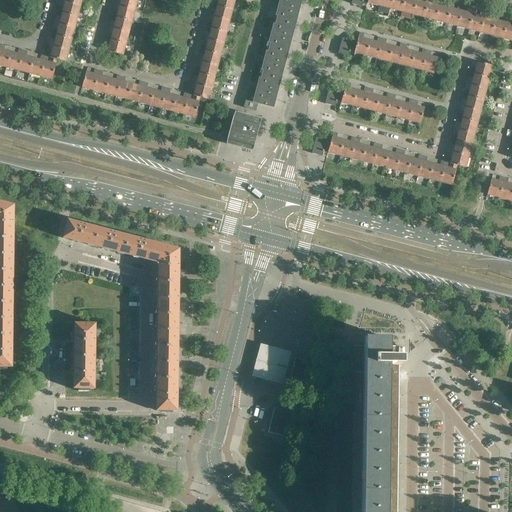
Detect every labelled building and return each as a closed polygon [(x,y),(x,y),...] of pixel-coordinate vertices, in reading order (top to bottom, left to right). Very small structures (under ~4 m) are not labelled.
[(78,17),(80,6),(60,0),(58,9),(62,11),(62,13),(78,17)] [(135,10),(137,0),(115,0),(114,5),(135,10)] [(232,10),(235,0),(213,0),(213,3),(217,4),(217,6),(232,10)] [(298,12),(300,0),(280,0),(279,6),(298,12)] [(390,9),(392,0),(380,0),(379,6),(390,9)] [(401,12),(404,0),(392,0),(390,9),(401,12)] [(412,15),(416,0),(404,0),(401,12),(412,15)] [(424,18),(428,0),(416,0),(412,15),(424,18)] [(435,21),(439,5),(437,5),(438,0),(428,0),(424,18),(435,21)] [(446,24),(451,3),(442,1),(441,6),(439,5),(435,21),(446,24)] [(457,27),(461,11),(459,11),(461,6),(451,3),(446,24),(457,27)] [(132,22),(135,10),(114,5),(112,14),(117,15),(116,17),(132,22)] [(229,21),(232,10),(217,6),(216,8),(212,7),(209,16),(229,21)] [(294,25),(298,12),(279,6),(276,15),(278,15),(277,20),(294,25)] [(468,30),(474,9),(465,7),(463,12),(461,11),(457,27),(468,30)] [(480,33),(484,17),(482,17),(483,12),(474,9),(468,30),(480,33)] [(75,28),(78,17),(62,13),(61,15),(57,13),(54,23),(75,28)] [(491,36),(496,15),(487,13),(486,18),(484,17),(480,33),(491,36)] [(502,39),(506,23),(504,22),(505,18),(496,15),(491,36),(502,39)] [(226,32),(229,21),(209,16),(207,25),(211,26),(211,28),(226,32)] [(129,33),(132,22),(116,17),(115,19),(111,18),(108,27),(129,33)] [(511,41),(511,19),(509,19),(508,24),(506,23),(502,39),(511,41)] [(291,39),(294,25),(277,20),(275,26),(274,25),(271,34),(291,39)] [(72,39),(75,28),(54,23),(52,32),(56,33),(56,35),(72,39)] [(126,44),(129,33),(108,27),(106,37),(111,38),(110,40),(126,44)] [(223,44),(226,32),(211,28),(210,30),(206,29),(203,38),(223,44)] [(365,56),(371,36),(362,33),(360,38),(358,37),(357,42),(354,53),(365,56)] [(287,52),(291,39),(271,34),(269,42),(271,42),(270,48),(287,52)] [(69,50),(72,39),(56,35),(55,37),(51,36),(48,45),(69,50)] [(377,59),(381,43),(379,43),(380,38),(371,36),(365,56),(377,59)] [(221,55),(223,44),(203,38),(201,47),(205,49),(205,51),(221,55)] [(354,53),(357,42),(342,38),(338,54),(348,56),(350,52),(354,53)] [(388,62),(393,42),(384,39),(383,44),(381,43),(377,59),(388,62)] [(123,56),(126,44),(110,40),(110,42),(105,41),(102,50),(107,51),(123,56)] [(399,65),(403,49),(401,49),(402,44),(393,42),(388,62),(399,65)] [(0,66),(7,68),(12,48),(3,45),(2,50),(0,49),(0,66)] [(66,62),(69,50),(48,45),(46,54),(51,56),(50,58),(57,60),(66,62)] [(410,68),(416,48),(406,45),(405,50),(403,49),(399,65),(410,68)] [(18,71),(22,55),(20,55),(21,50),(12,48),(7,68),(18,71)] [(283,66),(287,52),(270,48),(268,53),(267,52),(264,61),(283,66)] [(421,71),(426,55),(424,55),(425,50),(416,48),(410,68),(421,71)] [(29,74),(34,53),(25,51),(24,56),(22,55),(18,71),(29,74)] [(218,66),(221,55),(205,51),(204,53),(200,51),(197,61),(218,66)] [(433,74),(437,58),(438,54),(429,51),(428,56),(426,55),(421,71),(433,74)] [(40,77),(44,61),(42,61),(44,56),(34,53),(29,74),(40,77)] [(56,64),(49,62),(44,61),(40,77),(52,80),(56,64)] [(215,77),(218,66),(197,61),(195,70),(199,71),(199,73),(215,77)] [(280,79),(283,66),(264,61),(262,69),(264,70),(263,75),(280,79)] [(489,78),(492,66),(477,62),(472,61),(470,70),(474,72),(474,74),(489,78)] [(94,91),(98,75),(96,75),(97,70),(88,68),(86,72),(82,88),(94,91)] [(105,94),(110,74),(101,71),(100,76),(98,75),(94,91),(105,94)] [(212,88),(215,77),(199,73),(198,75),(194,74),(191,83),(212,88)] [(116,97),(120,81),(118,81),(119,76),(110,74),(105,94),(116,97)] [(486,89),(489,78),(474,74),(473,76),(469,74),(466,84),(486,89)] [(276,93),(280,79),(263,75),(261,80),(259,79),(257,88),(276,93)] [(127,100),(133,80),(123,77),(122,82),(120,81),(116,97),(127,100)] [(138,103),(143,87),(140,87),(142,82),(133,80),(127,100),(138,103)] [(150,106),(155,85),(146,83),(145,88),(143,87),(138,103),(150,106)] [(209,100),(212,88),(191,83),(189,92),(194,93),(193,96),(200,98),(209,100)] [(352,106),(358,86),(349,83),(347,88),(345,87),(344,92),(341,103),(352,106)] [(483,100),(486,89),(466,84),(464,93),(468,94),(468,96),(483,100)] [(161,109),(165,93),(163,93),(164,88),(155,85),(150,106),(161,109)] [(364,109),(368,93),(366,93),(367,88),(358,86),(352,106),(364,109)] [(273,107),(276,93),(257,88),(255,96),(257,97),(255,103),(257,103),(273,107)] [(341,103),(344,92),(329,88),(325,104),(335,106),(336,102),(341,103)] [(172,112),(177,91),(168,89),(167,94),(165,93),(161,109),(172,112)] [(375,112),(380,92),(371,89),(370,94),(368,93),(364,109),(375,112)] [(183,115),(187,99),(185,99),(187,94),(177,91),(172,112),(183,115)] [(386,115),(390,99),(388,99),(389,94),(380,92),(375,112),(386,115)] [(397,118),(403,98),(393,95),(392,100),(390,99),(386,115),(397,118)] [(480,111),(483,100),(468,96),(467,98),(463,97),(460,106),(480,111)] [(408,121),(413,105),(411,105),(412,100),(403,98),(397,118),(408,121)] [(199,102),(192,100),(187,99),(183,115),(195,118),(199,102)] [(255,111),(257,103),(255,103),(246,100),(244,107),(255,111)] [(420,124),(424,108),(425,104),(416,101),(415,106),(413,105),(408,121),(420,124)] [(478,123),(480,111),(460,106),(458,115),(462,116),(462,118),(478,123)] [(253,150),(259,127),(261,121),(234,113),(226,142),(253,150)] [(475,134),(478,123),(462,118),(461,120),(457,119),(454,128),(475,134)] [(472,145),(475,134),(454,128),(452,138),(456,139),(456,141),(472,145)] [(339,156),(345,135),(335,133),(334,138),(332,137),(330,142),(327,153),(339,156)] [(351,159),(355,143),(353,143),(354,138),(345,135),(339,156),(351,159)] [(327,153),(330,142),(316,138),(312,153),(322,156),(323,151),(327,153)] [(362,162),(367,141),(358,139),(357,144),(355,143),(351,159),(362,162)] [(373,165),(377,149),(375,149),(376,144),(367,141),(362,162),(373,165)] [(469,156),(472,145),(456,141),(455,143),(451,142),(448,151),(469,156)] [(384,168),(390,147),(380,145),(379,150),(377,149),(373,165),(384,168)] [(395,171),(400,155),(398,154),(399,150),(390,147),(384,168),(395,171)] [(407,174),(412,153),(403,151),(402,155),(400,155),(395,171),(407,174)] [(466,168),(469,156),(448,151),(446,160),(451,161),(450,164),(457,165),(466,168)] [(418,177),(422,161),(420,160),(421,156),(412,153),(407,174),(418,177)] [(429,179),(434,159),(425,157),(424,161),(422,161),(418,177),(429,179)] [(440,182),(444,167),(442,166),(444,162),(434,159),(429,179),(440,182)] [(456,170),(449,168),(444,167),(440,182),(452,185),(456,170)] [(499,198),(503,182),(501,182),(502,177),(493,175),(492,179),(491,179),(487,195),(499,198)] [(510,201),(511,192),(511,179),(506,178),(505,183),(503,182),(499,198),(510,201)] [(0,238),(13,239),(13,217),(13,206),(0,202),(0,238)] [(93,246),(98,228),(68,220),(63,238),(93,246)] [(123,254),(128,236),(98,228),(93,246),(123,254)] [(161,256),(163,245),(128,236),(123,254),(153,262),(155,254),(161,256)] [(11,259),(11,251),(13,251),(13,239),(0,238),(0,270),(13,271),(13,259),(11,259)] [(179,262),(179,249),(163,245),(161,256),(155,254),(153,262),(158,263),(158,266),(176,266),(176,262),(179,262)] [(178,282),(178,270),(176,270),(176,266),(158,266),(158,282),(178,282)] [(11,291),(11,283),(13,283),(13,271),(0,270),(0,302),(12,303),(12,291),(11,291)] [(178,295),(178,282),(158,282),(158,298),(176,298),(176,295),(178,295)] [(178,314),(178,302),(176,302),(176,298),(158,298),(157,314),(178,314)] [(11,323),(11,315),(12,315),(12,303),(0,302),(0,334),(12,335),(12,323),(11,323)] [(178,327),(178,314),(157,314),(157,330),(175,330),(175,327),(178,327)] [(93,344),(93,337),(95,337),(95,324),(74,324),(74,327),(73,332),(76,333),(76,338),(74,338),(74,345),(72,351),(75,351),(75,356),(95,357),(95,344),(93,344)] [(177,346),(178,334),(175,334),(175,330),(157,330),(157,346),(177,346)] [(10,355),(10,351),(10,347),(12,347),(12,335),(0,334),(0,369),(1,369),(1,367),(11,367),(12,355),(10,355)] [(397,511),(399,383),(399,365),(401,365),(401,357),(399,357),(399,346),(388,346),(388,338),(363,338),(363,346),(351,346),(351,372),(363,373),(360,511),(397,511)] [(291,353),(260,344),(251,377),(281,385),(291,353)] [(177,359),(177,346),(157,346),(157,362),(175,362),(175,358),(177,359)] [(93,376),(93,372),(93,369),(94,369),(95,357),(75,356),(74,356),(74,358),(72,364),(75,365),(75,369),(74,369),(73,389),(78,389),(78,391),(84,391),(84,389),(94,389),(94,376),(93,376)] [(302,383),(308,362),(295,358),(290,380),(302,383)] [(177,378),(177,366),(175,366),(175,362),(157,362),(157,378),(177,378)] [(174,398),(175,390),(177,391),(177,378),(157,378),(156,411),(177,411),(177,398),(174,398)] [(287,437),(295,408),(281,405),(274,409),(270,427),(269,427),(268,432),(269,433),(269,432),(287,437)]
